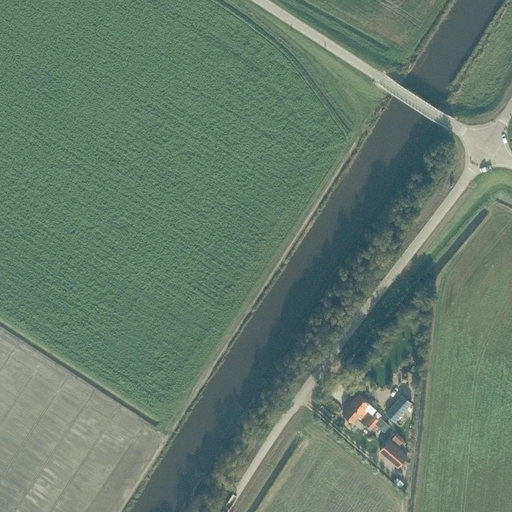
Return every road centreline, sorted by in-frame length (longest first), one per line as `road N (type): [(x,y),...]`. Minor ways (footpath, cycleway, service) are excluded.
road 1 (unclassified): [(223,511),(489,151)]
road 2 (unclassified): [(489,151),(258,0)]
